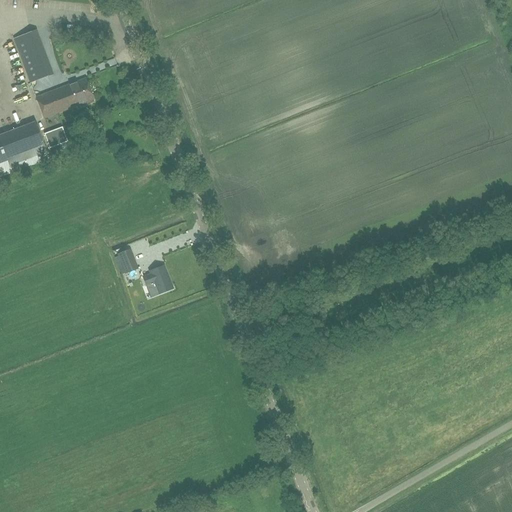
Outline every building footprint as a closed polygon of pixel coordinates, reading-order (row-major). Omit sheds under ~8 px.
[(50,75),(33,32),(13,40),(29,83),(50,75)] [(46,94),(36,97),(44,118),(77,105),(93,99),(91,95),(85,78),(75,82),(46,94)] [(0,176),(48,159),(46,153),(34,122),(0,134),(0,176)] [(62,127),(44,134),(49,149),(67,142),(62,127)] [(130,249),(118,254),(116,254),(124,274),(138,269),(130,249)] [(158,294),(172,289),(163,266),(149,271),(150,274),(143,277),(146,286),(154,283),(155,287),(157,286),(160,293),(158,294)]
